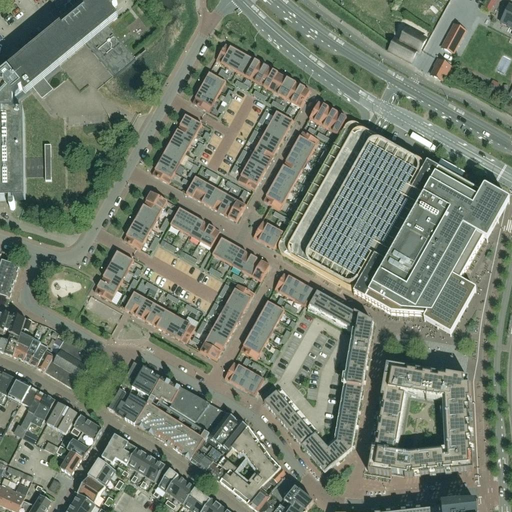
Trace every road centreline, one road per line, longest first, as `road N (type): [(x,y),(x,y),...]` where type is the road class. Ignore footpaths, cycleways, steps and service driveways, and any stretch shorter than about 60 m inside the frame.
road 1 (residential): [(504,490),(333,501),(247,413),(123,351)]
road 2 (residential): [(38,250),(75,259),(205,31),(232,0)]
road 3 (secondary): [(511,268),(497,347),(504,490)]
road 4 (secondary): [(240,0),(298,52),(384,109)]
road 5 (residential): [(123,351),(29,306),(25,292),(38,250)]
road 6 (residential): [(114,423),(242,511)]
road 7 (secondary): [(384,109),(511,180)]
road 8 (secondary): [(399,81),(279,0)]
road 9 (secondary): [(511,148),(399,81)]
